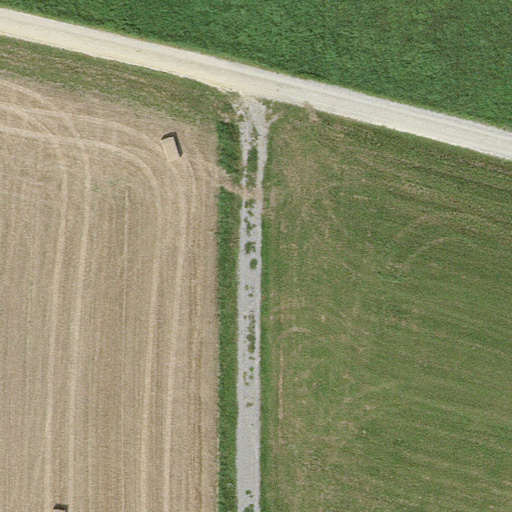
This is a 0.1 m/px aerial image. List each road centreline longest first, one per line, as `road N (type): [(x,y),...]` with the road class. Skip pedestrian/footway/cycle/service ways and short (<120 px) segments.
road 1 (track): [(511,151),(0,21)]
road 2 (track): [(250,86),(251,511)]
